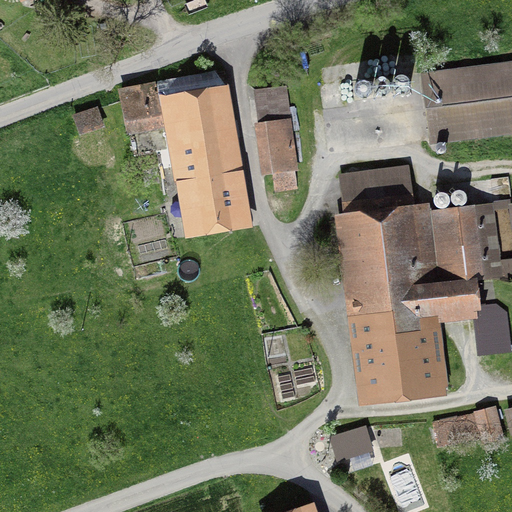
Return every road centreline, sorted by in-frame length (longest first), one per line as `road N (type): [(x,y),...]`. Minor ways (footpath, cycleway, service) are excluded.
road 1 (tertiary): [(321,0),(0,118)]
road 2 (unclassified): [(74,511),(231,462),(260,461),(289,464),(348,511)]
